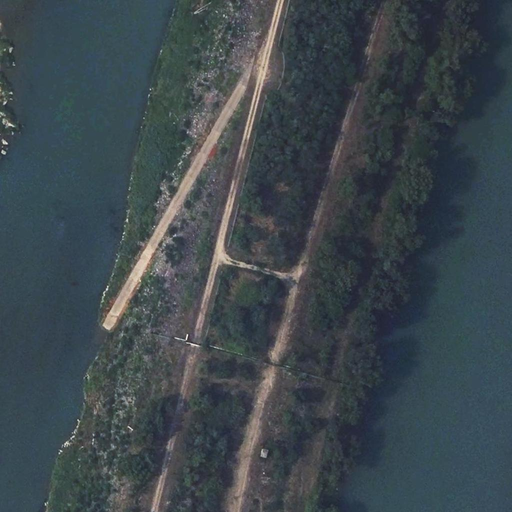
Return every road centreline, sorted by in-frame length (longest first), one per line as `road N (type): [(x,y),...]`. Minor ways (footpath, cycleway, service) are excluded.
road 1 (track): [(384,0),(271,362),(234,511)]
road 2 (track): [(152,511),(279,0)]
